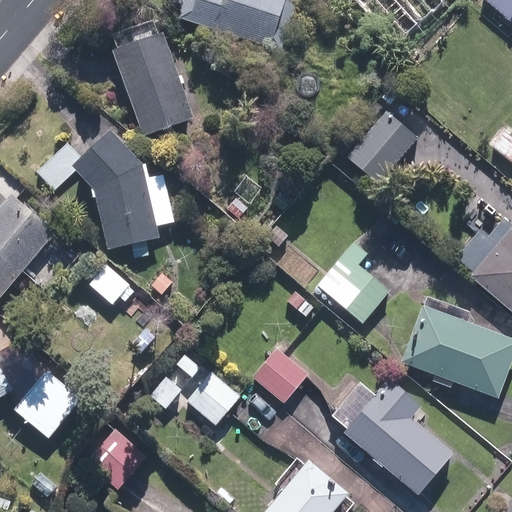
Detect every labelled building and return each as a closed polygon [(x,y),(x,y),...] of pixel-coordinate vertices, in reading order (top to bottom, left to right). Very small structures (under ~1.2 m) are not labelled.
[(188,0),(181,24),(281,55),(298,0),(188,0)] [(511,0),(484,0),(511,23),(511,0)] [(114,59),(144,140),(194,123),(164,41),(114,59)] [(386,111),(346,156),(378,183),(418,138),(386,111)] [(98,196),(109,248),(161,237),(148,178),(151,177),(148,162),(145,162),(114,129),(83,157),(69,142),(37,171),(55,190),(78,169),(94,187),(93,187),(94,197),(98,196)] [(492,146),(511,162),(511,136),(505,131),(492,146)] [(470,275),(511,311),(511,221),(505,216),(511,208),(511,187),(487,167),(468,190),(503,219),(489,236),(481,229),(457,257),(473,271),(470,275)] [(0,298),(57,229),(39,213),(44,207),(32,197),(27,203),(14,193),(0,209),(0,298)] [(272,204),(280,212),(289,203),(281,195),(272,204)] [(226,212),(238,221),(247,211),(236,201),(226,212)] [(268,236),(280,246),(289,235),(277,225),(268,236)] [(319,285),(365,322),(392,290),(360,265),(368,254),(353,242),(319,285)] [(90,284),(113,304),(131,284),(107,263),(90,284)] [(153,285),(163,294),(174,281),(163,272),(153,285)] [(288,300),(307,315),(314,306),(295,292),(288,300)] [(454,381),(498,397),(511,361),(511,338),(466,321),(470,311),(427,295),(402,361),(435,374),(433,380),(452,388),(454,381)] [(95,316),(81,329),(99,348),(113,335),(95,316)] [(253,377),(284,403),(308,375),(277,348),(253,377)] [(184,349),(170,364),(188,382),(202,367),(184,349)] [(0,398),(17,389),(0,359),(0,398)] [(16,408),(52,438),(85,399),(48,369),(16,408)] [(188,401),(216,426),(242,396),(212,372),(188,401)] [(182,390),(165,376),(147,397),(165,412),(182,390)] [(345,432),(419,495),(455,452),(413,416),(422,404),(391,378),(376,394),(361,382),(332,415),(348,428),(345,432)] [(87,461),(118,490),(148,458),(117,429),(87,461)] [(263,511),(333,511),(350,493),(310,459),(263,511)] [(0,511),(7,511),(11,501),(0,497),(0,511)]
